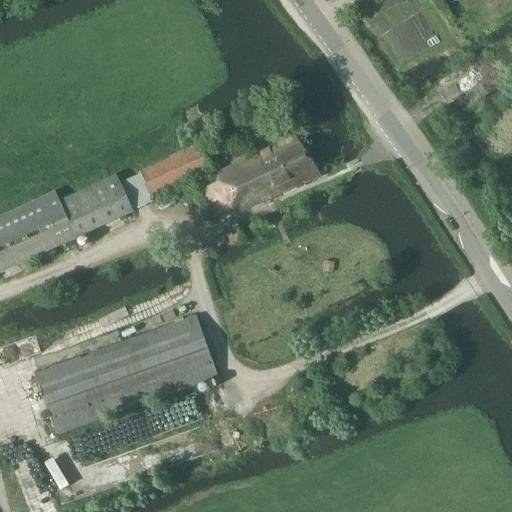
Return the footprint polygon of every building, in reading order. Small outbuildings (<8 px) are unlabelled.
[(317,176),(297,136),(258,155),(216,175),(219,182),(200,191),(213,217),(232,208),(235,215),(317,176)] [(211,170),(200,146),(141,173),(152,197),(203,174),(211,170)] [(118,177),(60,203),(76,239),(134,212),(118,177)] [(60,203),(56,193),(0,218),(0,273),(76,239),(60,203)] [(239,231),(226,236),(230,246),(243,241),(239,231)] [(218,377),(197,319),(35,375),(56,433),(218,377)]
